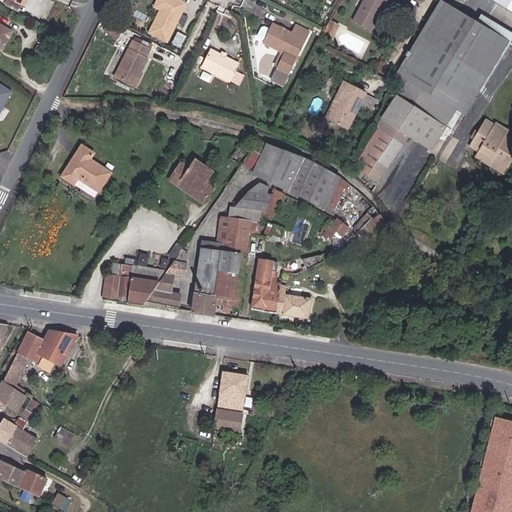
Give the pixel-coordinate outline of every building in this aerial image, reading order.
[(283,11),(288,0),(267,0),(266,3),(283,11)] [(384,6),(387,7),(390,0),(366,0),(353,25),(369,34),(380,17),(377,15),(384,6)] [(511,0),(491,0),(511,11),(511,0)] [(148,39),(167,49),(185,13),(162,1),(155,16),(159,17),(148,39)] [(492,82),(511,48),(511,41),(447,4),(399,80),(405,84),(456,114),(468,121),(492,82)] [(335,20),(331,27),(338,31),(342,24),(335,20)] [(327,35),(334,39),(338,31),(331,27),(327,35)] [(266,34),(261,31),(258,32),(254,40),(255,42),(260,45),(259,47),(280,58),(273,72),(276,73),(270,85),(277,89),(280,87),(307,37),(292,30),(288,38),(269,28),(266,34)] [(0,53),(11,59),(20,43),(0,31),(0,53)] [(311,50),(314,44),(308,40),(304,47),(311,50)] [(174,53),(180,56),(185,45),(178,42),(174,53)] [(118,91),(138,100),(150,71),(147,70),(150,61),(134,53),(118,91)] [(211,58),(204,75),(239,91),(244,82),(236,79),(239,72),(211,58)] [(409,141),(433,153),(456,114),(405,84),(404,86),(400,92),(404,93),(357,176),(365,180),(367,176),(383,184),(409,141)] [(6,120),(20,100),(0,85),(0,120),(1,121),(6,120)] [(369,93),(350,85),(343,100),(347,102),(339,121),(341,121),(339,126),(351,131),(363,105),(369,93)] [(377,111),(382,99),(369,93),(363,105),(377,111)] [(332,117),(339,121),(347,102),(343,100),(340,99),(332,117)] [(480,159),(508,175),(511,169),(511,140),(510,139),(511,134),(491,123),(476,147),(484,151),(480,159)] [(266,174),(302,194),(322,165),(303,154),(265,144),(234,187),(243,193),(267,163),(271,165),(266,174)] [(95,193),(107,175),(86,161),(91,153),(81,146),(59,179),(69,186),(74,179),(95,193)] [(201,169),(190,161),(180,174),(190,182),(187,186),(207,201),(221,184),(215,180),(222,171),(207,160),(201,169)] [(318,203),(336,213),(348,194),(352,195),(355,189),(343,179),(322,165),(302,194),(310,199),(325,177),(331,182),(318,203)] [(190,182),(180,174),(177,178),(187,186),(190,182)] [(360,207),(367,204),(362,197),(357,201),(360,207)] [(239,246),(253,248),(257,209),(244,207),(243,219),(239,246)] [(221,303),(247,306),(255,248),(253,248),(239,246),(243,219),(231,218),(226,245),(210,243),(199,315),(219,318),(221,303)] [(271,234),(286,236),(287,224),(272,221),(271,234)] [(359,251),(384,240),(367,225),(350,232),(359,251)] [(335,243),(340,245),(346,234),(332,227),(323,242),(326,244),(324,248),(330,251),(335,243)] [(301,268),(303,275),(343,258),(341,252),(307,260),(309,264),(301,268)] [(177,278),(188,279),(194,256),(185,254),(172,272),(165,282),(150,304),(182,309),(185,298),(174,296),(177,278)] [(258,309),(284,313),(289,285),(283,285),(286,264),(270,261),(264,264),(258,309)] [(123,276),(136,278),(138,268),(126,266),(123,276)] [(136,278),(165,282),(172,272),(138,268),(136,278)] [(118,295),(133,296),(136,278),(123,276),(112,274),(107,300),(117,302),(118,295)] [(148,307),(150,304),(165,282),(136,278),(133,296),(118,295),(117,302),(148,307)] [(284,313),(312,318),(315,299),(293,297),(294,286),(289,285),(284,313)] [(8,334),(12,335),(17,322),(7,321),(3,332),(8,334)] [(55,358),(69,365),(86,333),(57,329),(53,337),(38,329),(13,379),(24,385),(31,375),(42,380),(55,358)] [(234,434),(239,434),(249,374),(224,370),(215,427),(235,430),(234,434)] [(12,407),(28,417),(41,395),(24,385),(13,379),(3,397),(0,396),(0,395),(0,403),(2,405),(5,402),(12,407)] [(0,420),(12,407),(5,402),(2,405),(0,407),(0,420)] [(511,511),(511,420),(495,416),(470,511),(511,511)] [(15,445),(35,457),(46,439),(31,431),(36,422),(28,417),(22,425),(25,428),(15,445)] [(2,438),(15,445),(25,428),(22,425),(13,420),(2,438)] [(62,439),(69,442),(72,437),(65,434),(62,439)] [(0,474),(0,477),(25,490),(33,473),(8,462),(0,474)] [(25,490),(46,499),(55,479),(34,470),(33,473),(25,490)] [(38,506),(41,498),(33,494),(29,503),(38,506)] [(71,507),(73,504),(76,498),(67,494),(63,504),(71,507)]
